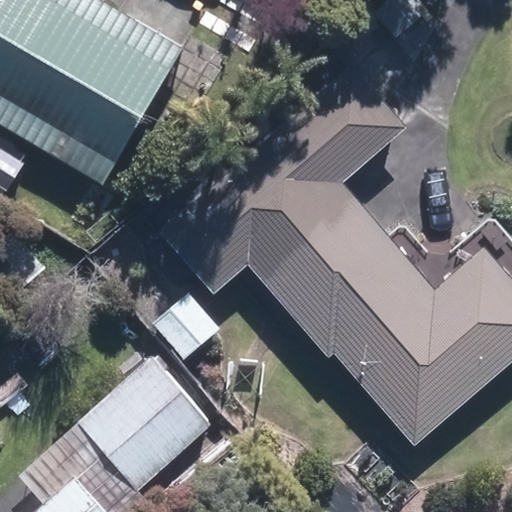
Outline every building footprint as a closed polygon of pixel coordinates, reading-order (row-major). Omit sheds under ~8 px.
[(194,49),(108,0),(0,0),(0,119),(114,186),(194,49)] [(346,354),(425,447),(511,373),(511,265),(496,247),(445,290),(355,182),(419,129),(365,66),(169,231),(224,295),(260,265),(340,358),(346,354)] [(0,179),(16,190),(32,163),(0,144),(0,179)] [(193,362),(229,330),(198,292),(162,324),(193,362)] [(85,426),(147,492),(221,426),(160,358),(85,426)] [(113,511),(83,478),(44,511),(113,511)]
